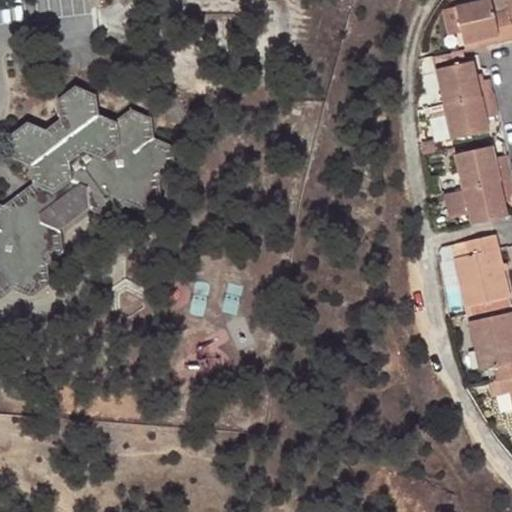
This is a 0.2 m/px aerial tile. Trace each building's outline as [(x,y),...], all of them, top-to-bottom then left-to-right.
[(492,12),(489,0),(477,0),(454,5),(459,30),(462,42),(475,39),(477,47),(511,38),(511,33),(506,9),(492,12)] [(440,8),(445,33),(459,30),(454,5),(440,8)] [(492,93),(488,78),(483,79),(477,81),(475,73),(472,60),(466,61),(463,50),(432,57),(443,104),(492,93)] [(0,299),(15,289),(33,297),(50,283),(48,264),(63,251),(60,230),(43,223),(42,215),(82,185),(89,188),(92,207),(111,215),(125,204),(142,211),(161,197),(159,179),(175,167),(173,146),(153,137),(150,117),(130,109),(116,121),(98,114),(96,94),(77,86),(59,100),(61,120),(47,129),(28,122),(11,135),(14,156),(32,165),(34,186),(37,204),(23,214),(6,206),(0,203),(0,299)] [(489,109),(495,108),(492,93),(443,104),(451,139),(488,131),(485,116),(484,110),(489,109)] [(423,153),(434,150),(431,139),(421,141),(423,153)] [(455,153),(463,189),(511,177),(508,162),(503,164),(496,165),(495,159),(492,145),(455,153)] [(436,175),(426,176),(430,196),(439,194),(436,175)] [(509,193),(511,192),(511,180),(511,177),(463,189),(469,213),(471,224),(509,215),(505,200),(503,194),(509,193)] [(60,230),(92,207),(89,188),(82,185),(42,215),(43,223),(60,230)] [(34,186),(6,206),(23,214),(37,204),(34,186)] [(469,213),(463,189),(445,193),(450,217),(469,213)] [(466,306),(469,306),(508,297),(497,248),(494,235),(456,243),(459,257),(455,258),(466,306)] [(510,305),(508,297),(469,306),(471,313),(510,305)] [(495,367),(498,380),(511,377),(511,312),(469,322),(480,370),(495,367)] [(511,377),(498,380),(502,395),(511,392),(511,395),(511,377)] [(498,380),(489,382),(492,397),(502,395),(498,380)]
